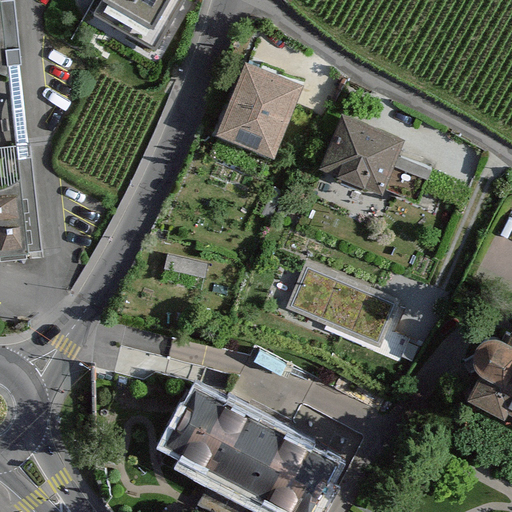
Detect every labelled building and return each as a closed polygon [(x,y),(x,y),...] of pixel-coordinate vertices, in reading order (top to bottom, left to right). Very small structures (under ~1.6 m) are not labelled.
[(95,0),(87,15),(162,58),(194,0),(95,0)] [(0,68),(21,73),(16,1),(0,2),(0,262),(1,263),(45,257),(31,143),(0,145),(0,68)] [(306,81),(246,57),(218,129),(277,152),(306,81)] [(0,145),(31,143),(21,73),(0,68),(0,145)] [(394,136),(334,112),(312,165),(372,190),(394,136)] [(392,164),(426,178),(430,168),(397,154),(392,164)] [(401,300),(299,253),(279,297),(382,343),(401,300)] [(511,330),(503,326),(464,406),(511,429),(511,330)] [(308,511),(335,461),(188,384),(158,440),(294,511),(308,511)]
